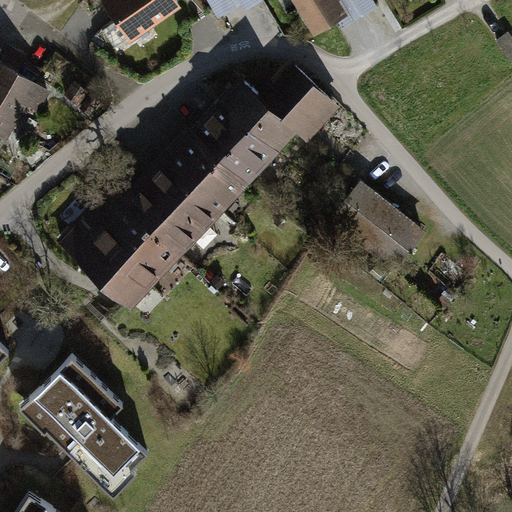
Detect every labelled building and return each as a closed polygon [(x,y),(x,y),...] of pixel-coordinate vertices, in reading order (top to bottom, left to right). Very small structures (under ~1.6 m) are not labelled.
[(179,2),(177,0),(105,0),(130,36),(179,2)] [(265,0),(213,0),(221,19),(266,2),(265,0)] [(337,0),(298,0),(314,27),(343,9),(337,0)] [(0,63),(0,133),(11,140),(30,106),(39,111),(50,90),(37,82),(45,69),(10,50),(2,65),(0,63)] [(242,76),(223,97),(279,148),(298,128),(303,133),(334,100),(295,65),(265,97),(242,76)] [(279,148),(223,97),(194,128),(250,180),(279,148)] [(250,180),(194,128),(166,158),(130,197),(126,202),(180,252),(250,180)] [(360,181),(334,214),(396,263),(422,231),(360,181)] [(132,304),(180,252),(126,202),(109,186),(61,238),(132,304)] [(0,337),(0,357),(10,348),(0,337)] [(73,350),(22,401),(72,451),(105,485),(128,462),(132,466),(148,450),(112,414),(124,402),(73,350)] [(57,511),(25,490),(10,511),(57,511)]
